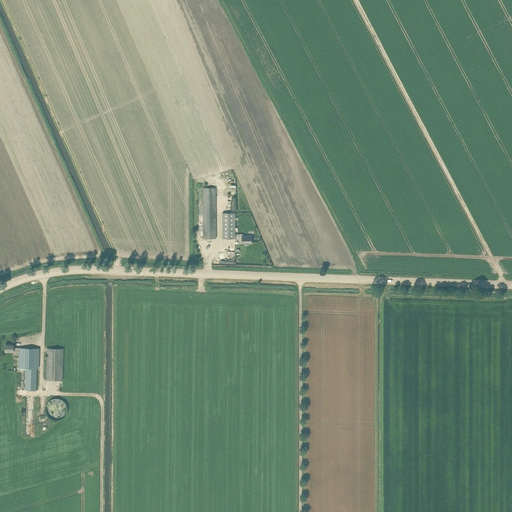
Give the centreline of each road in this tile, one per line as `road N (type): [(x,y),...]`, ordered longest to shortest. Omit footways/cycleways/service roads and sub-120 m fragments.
road 1 (unclassified): [(298,511),(299,278)]
road 2 (tertiary): [(511,285),(299,278)]
road 3 (tertiary): [(299,278),(131,272)]
road 4 (tertiary): [(0,290),(55,272),(131,272)]
